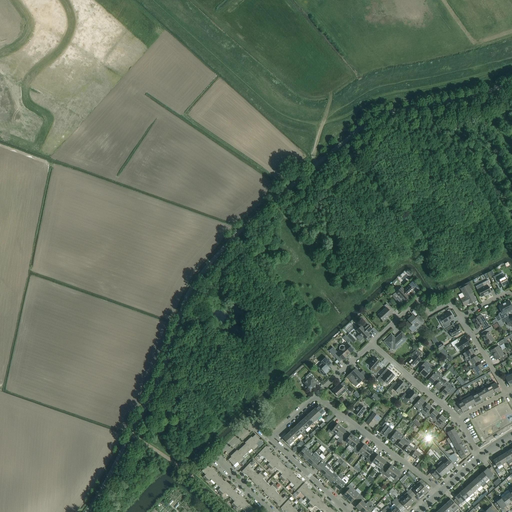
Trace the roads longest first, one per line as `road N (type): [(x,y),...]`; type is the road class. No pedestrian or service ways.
road 1 (unclassified): [(89,511),(160,374),(185,304),(217,255),(364,125),(511,82)]
road 2 (residential): [(441,490),(316,395)]
road 3 (residential): [(271,511),(217,456),(249,426),(271,438)]
road 4 (residential): [(372,343),(414,302),(431,312),(453,304),(462,317)]
